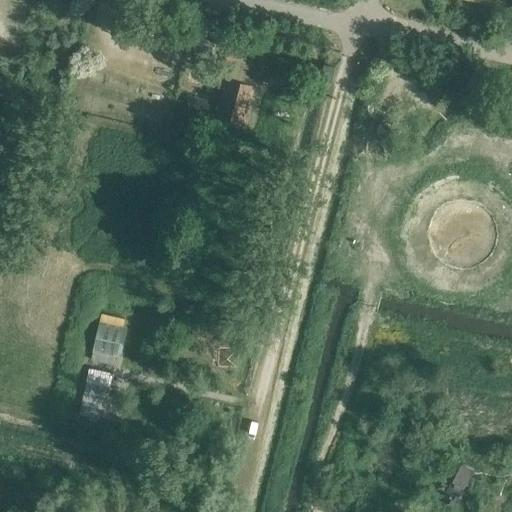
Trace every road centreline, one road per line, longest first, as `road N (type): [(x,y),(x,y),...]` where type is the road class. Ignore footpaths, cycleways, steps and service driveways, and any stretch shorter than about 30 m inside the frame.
road 1 (unclassified): [(511,51),(364,20)]
road 2 (track): [(126,376),(261,405)]
road 3 (residential): [(364,20),(355,26),(232,0)]
